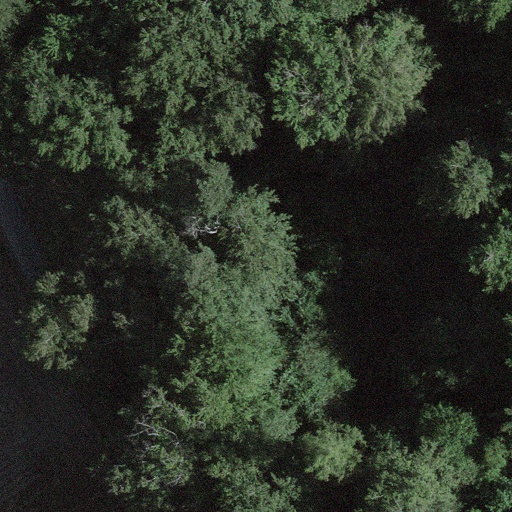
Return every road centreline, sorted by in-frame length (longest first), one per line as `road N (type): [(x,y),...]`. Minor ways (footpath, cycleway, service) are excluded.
road 1 (track): [(511,125),(444,165),(329,195),(119,160),(0,165)]
road 2 (track): [(145,511),(0,219)]
